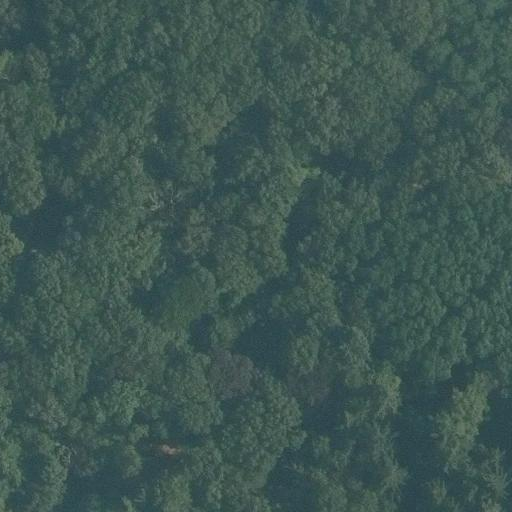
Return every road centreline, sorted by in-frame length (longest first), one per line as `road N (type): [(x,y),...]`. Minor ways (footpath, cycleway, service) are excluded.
road 1 (residential): [(168,395),(214,368),(511,277)]
road 2 (tertiary): [(168,395),(28,237)]
road 3 (tertiary): [(272,511),(168,395)]
